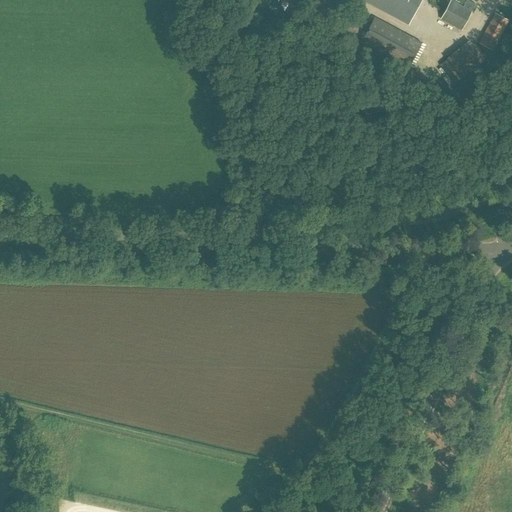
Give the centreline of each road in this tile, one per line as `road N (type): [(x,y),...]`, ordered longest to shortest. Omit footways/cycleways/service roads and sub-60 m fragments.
road 1 (tertiary): [(500,248),(0,233)]
road 2 (tertiary): [(380,511),(500,248)]
